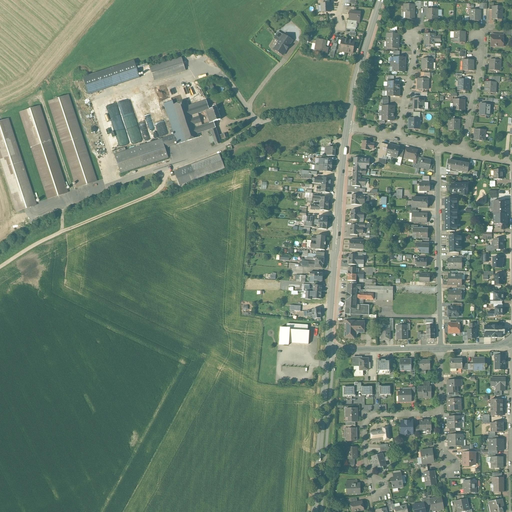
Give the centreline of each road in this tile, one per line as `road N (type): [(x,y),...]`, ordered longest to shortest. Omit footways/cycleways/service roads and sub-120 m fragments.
road 1 (secondary): [(347,126),(327,351)]
road 2 (residential): [(437,145),(440,349)]
road 3 (secondary): [(327,351),(314,511)]
road 4 (residential): [(378,486),(364,456),(367,418),(440,412)]
road 5 (secondary): [(380,0),(347,126)]
